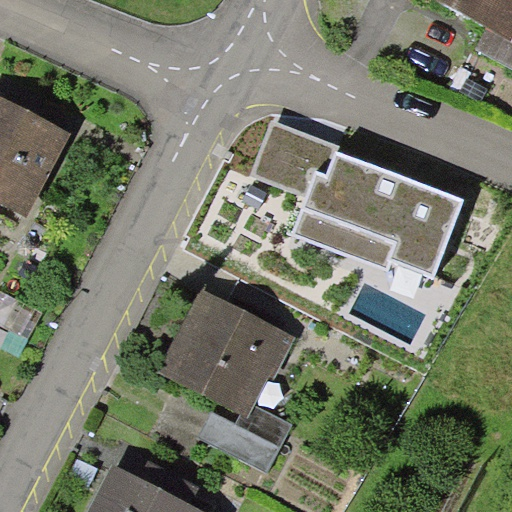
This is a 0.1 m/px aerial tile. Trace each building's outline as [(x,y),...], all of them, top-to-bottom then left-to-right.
[(511,0),(436,0),(487,27),(511,40),(511,0)] [(511,40),(487,27),(475,49),(491,57),(511,68),(511,40)] [(72,132),(0,95),(0,202),(28,217),(72,132)] [(339,146),(272,120),(251,175),(306,196),(316,170),(328,174),(337,151),(339,146)] [(464,199),(337,151),(328,174),(316,170),(306,196),(292,234),(386,270),(390,261),(435,277),(464,199)] [(297,252),(245,225),(231,251),(283,278),(297,252)] [(296,336),(201,288),(159,371),(243,414),(249,417),(255,405),(268,379),(272,382),(296,336)] [(294,425),(255,405),(249,417),(243,414),(238,424),(215,412),(201,439),(269,473),(294,425)] [(141,477),(112,463),(86,511),(208,511),(192,504),(201,487),(150,460),(141,477)]
